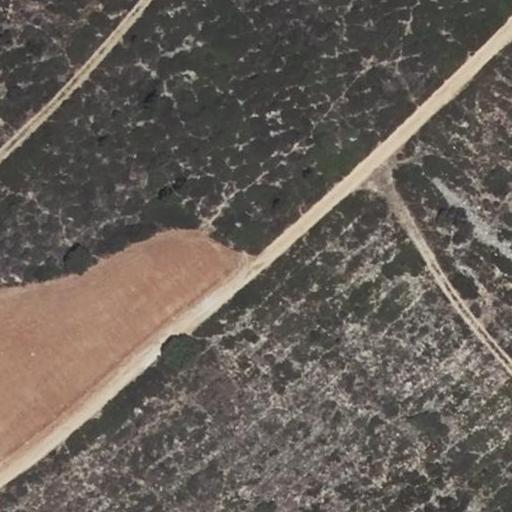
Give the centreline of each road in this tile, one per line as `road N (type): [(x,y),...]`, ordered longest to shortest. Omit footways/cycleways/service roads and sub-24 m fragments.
road 1 (track): [(369,163),(84,411),(0,472)]
road 2 (track): [(511,26),(369,163),(430,261),(511,364)]
road 3 (track): [(0,154),(144,0)]
